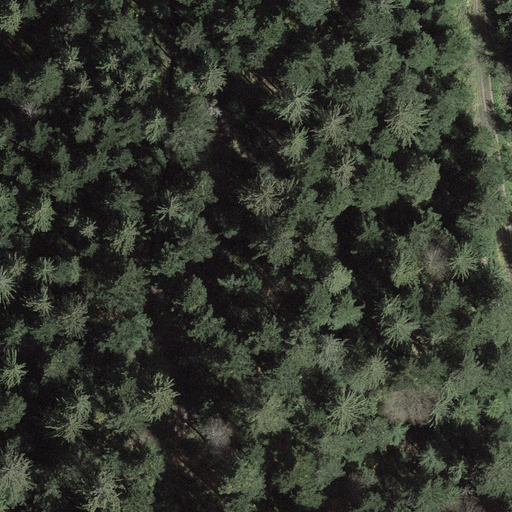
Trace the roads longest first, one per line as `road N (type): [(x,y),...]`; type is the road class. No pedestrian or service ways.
road 1 (track): [(184,0),(138,412),(108,511)]
road 2 (track): [(511,249),(487,97),(481,0)]
